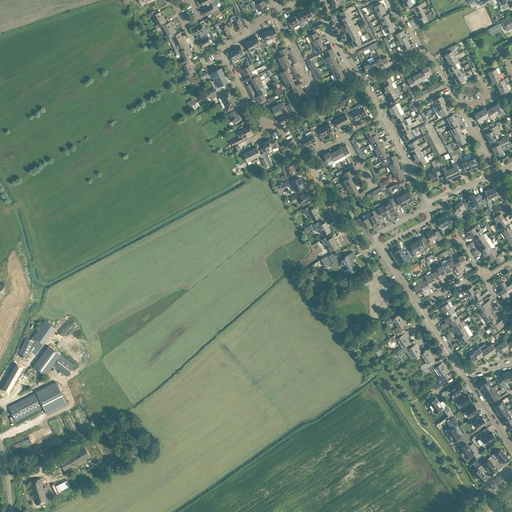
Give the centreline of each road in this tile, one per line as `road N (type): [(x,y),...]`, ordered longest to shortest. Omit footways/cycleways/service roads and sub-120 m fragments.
road 1 (residential): [(381,116),(313,0)]
road 2 (residential): [(463,110),(388,0)]
road 3 (residential): [(304,157),(364,250),(377,243)]
